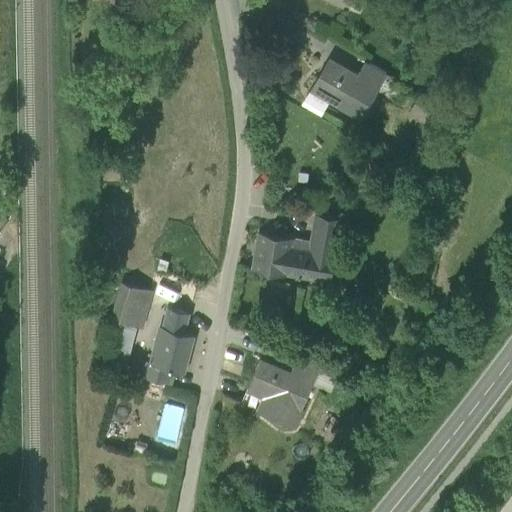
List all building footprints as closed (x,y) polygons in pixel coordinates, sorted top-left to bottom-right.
[(330,95),(363,114),(378,88),(357,76),(328,60),(312,87),(329,96),(330,95)] [(357,76),(378,88),(386,73),(366,61),(357,76)] [(407,111),(424,121),(432,107),(415,97),(407,111)] [(311,241),(337,246),(342,218),(316,213),(311,241)] [(287,275),(292,245),(294,238),(259,232),(252,269),(287,275)] [(305,240),(294,238),(292,245),(304,247),(305,240)] [(304,247),(292,245),(287,275),(330,282),(336,253),(310,248),(311,241),(305,240),(304,247)] [(310,248),(336,253),(337,246),(311,241),(310,248)] [(111,320),(140,328),(151,290),(122,282),(111,320)] [(167,307),(162,327),(185,333),(190,314),(167,307)] [(162,327),(153,364),(152,365),(174,371),(184,374),(195,336),(185,333),(162,327)] [(292,372),(314,381),(321,364),(299,355),(292,372)] [(258,411),(294,426),(303,407),(314,381),(292,372),(261,359),(250,385),(248,389),(264,396),(258,411)] [(110,369),(121,373),(124,364),(112,361),(110,369)] [(170,384),(174,371),(152,365),(153,364),(147,362),(143,376),(170,384)] [(242,404),(258,411),(264,396),(248,389),(242,404)]
